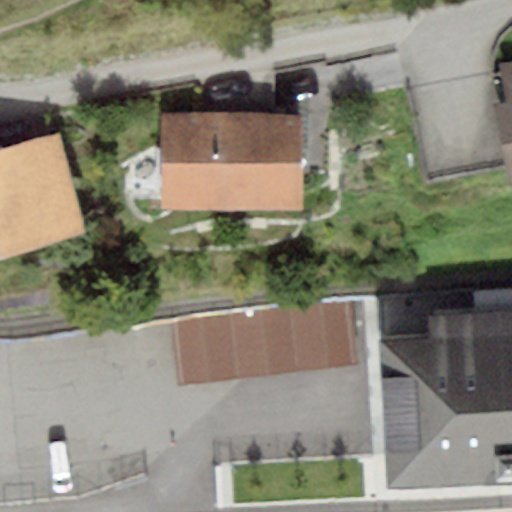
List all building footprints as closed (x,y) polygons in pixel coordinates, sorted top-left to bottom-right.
[(511,62),(499,65),(506,103),(493,106),(509,182),(511,181),(511,62)] [(302,115),(162,116),(162,209),(303,208),(302,115)] [(0,149),(0,259),(85,233),(59,134),(0,149)] [(350,305),(171,326),(178,387),(357,366),(350,305)] [(378,339),(386,487),(511,479),(511,311),(428,316),(429,336),(378,339)]
